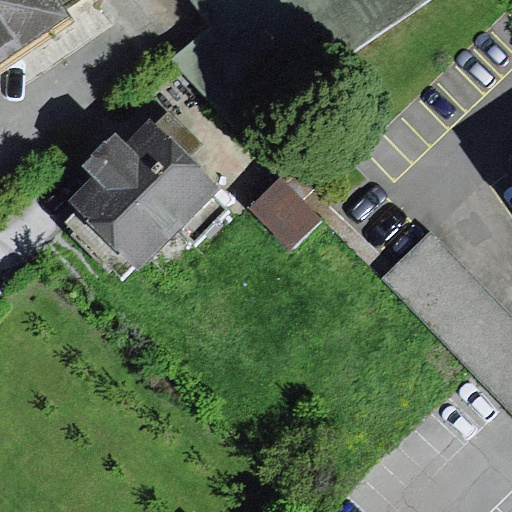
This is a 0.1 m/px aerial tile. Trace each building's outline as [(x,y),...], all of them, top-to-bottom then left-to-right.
[(55,0),(0,0),(0,71),(72,24),(55,0)] [(65,0),(74,12),(92,0),(65,0)] [(130,134),(49,219),(115,281),(196,197),(130,134)] [(266,187),(237,218),(278,255),(307,225),(266,187)] [(511,327),(429,242),(381,289),(511,422),(511,327)]
